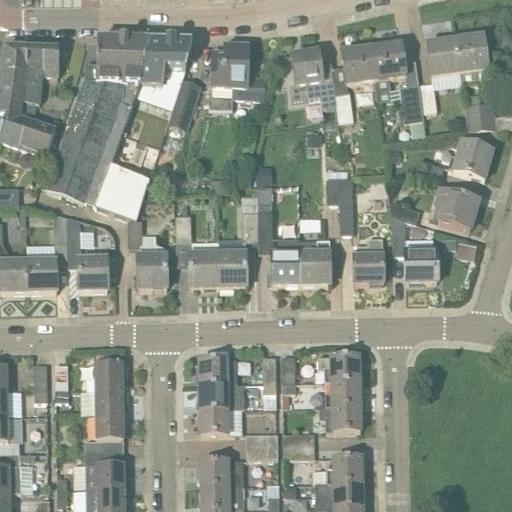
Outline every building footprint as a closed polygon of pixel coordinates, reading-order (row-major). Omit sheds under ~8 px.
[(487,74),(482,42),(454,45),(455,51),(459,78),(461,89),(488,85),(487,74)] [(459,78),(455,51),(454,45),(426,49),(431,82),(459,78)] [(97,46),(96,89),(138,89),(150,47),(97,46)] [(138,91),(134,102),(172,116),(190,59),(190,47),(150,47),(138,89),(138,91)] [(404,83),(403,71),(400,49),(371,53),(376,87),(379,106),(392,105),(389,85),(404,83)] [(0,77),(0,78),(23,79),(25,53),(0,52),(0,77)] [(246,83),(247,52),(225,52),(225,59),(213,58),(212,92),(209,92),(208,113),(231,114),(231,103),(262,103),(263,83),(246,83)] [(57,84),(57,54),(25,53),(23,79),(21,119),(33,123),(35,110),(39,111),(42,85),(57,84)] [(346,91),(376,87),(371,53),(341,57),(346,91)] [(317,56),(291,60),(295,91),(290,91),(292,105),(320,102),(318,89),(321,88),(317,56)] [(110,135),(122,135),(134,102),(138,89),(96,89),(96,70),(85,70),(85,87),(45,195),(84,208),(110,135)] [(21,119),(23,79),(0,78),(0,81),(0,119),(7,121),(28,128),(20,152),(48,161),(57,134),(37,127),(37,124),(33,123),(21,119)] [(423,126),(421,118),(418,90),(417,85),(398,88),(404,128),(423,126)] [(322,89),(319,89),(320,101),(322,113),(336,111),(334,100),(333,87),(322,88),(322,89)] [(187,136),(200,94),(182,88),(168,129),(187,136)] [(418,90),(421,118),(436,116),(432,88),(418,90)] [(353,126),(351,114),(349,98),(334,100),(336,111),(338,128),(353,126)] [(464,114),(468,140),(496,135),(492,110),(464,114)] [(0,144),(20,152),(28,128),(7,121),(0,119),(0,144)] [(423,127),(409,128),(411,143),(425,141),(423,127)] [(318,137),(305,137),(305,152),(318,152),(318,137)] [(484,186),(492,157),(460,148),(456,164),(450,163),(447,175),(484,186)] [(403,154),(390,154),(390,167),(403,167),(403,154)] [(137,225),(152,176),(111,162),(95,211),(137,225)] [(441,186),(444,172),(421,166),(418,179),(441,186)] [(270,171),(254,172),(255,190),(271,189),(270,171)] [(223,184),(209,184),(209,195),(224,195),(223,184)] [(353,240),(351,188),(351,184),(338,185),(339,210),(340,240),(353,240)] [(326,210),(339,210),(338,185),(326,185),(326,210)] [(0,211),(18,211),(18,193),(0,193),(0,211)] [(257,200),(257,217),(258,219),(272,218),(271,193),(257,194),(257,200)] [(470,235),(478,207),(439,196),(435,212),(442,214),(439,226),(439,227),(470,235)] [(391,222),(404,226),(416,230),(419,217),(389,208),(391,222)] [(242,247),(245,247),(258,247),(258,232),(258,219),(257,217),(241,218),(242,247)] [(68,274),(66,223),(53,219),(54,239),(54,265),(26,266),(27,298),(56,297),(56,270),(67,270),(67,274),(68,274)] [(175,221),(175,249),(191,248),(191,220),(175,221)] [(405,245),(404,226),(391,222),(392,261),(404,261),(405,288),(436,287),(435,257),(433,257),(432,244),(405,245)] [(115,264),(81,264),(80,226),(66,223),(68,274),(78,274),(78,297),(107,296),(106,284),(116,283),(115,264)] [(303,225),(303,235),(323,234),(322,224),(303,225)] [(139,254),(139,250),(142,250),(142,241),(142,226),(127,227),(127,254),(139,254)] [(272,245),(272,232),(258,232),(258,247),(259,260),(270,260),(271,292),(300,291),(299,244),(272,245)] [(330,290),(329,247),(299,247),(299,244),(300,291),(330,290)] [(383,289),(382,261),(382,244),(367,244),(367,251),(352,252),(353,290),(383,289)] [(456,246),(441,246),(441,255),(456,255),(456,246)] [(218,293),(246,292),(245,247),(242,247),(217,248),(218,293)] [(463,247),(460,261),(478,265),(481,250),(463,247)] [(165,254),(165,262),(140,263),(136,263),(137,295),(166,294),(166,271),(176,271),(175,254),(165,254)] [(217,261),(188,261),(189,294),(218,293),(217,261)] [(26,266),(11,266),(0,267),(0,298),(27,298),(26,266)] [(282,388),(295,388),(294,362),(281,362),(282,388)] [(331,387),(358,387),(358,362),(317,363),(317,376),(324,375),(324,387),(331,387)] [(263,389),(276,389),(275,363),(262,363),(263,389)] [(199,390),(227,390),(236,390),(235,365),(198,365),(199,390)] [(126,370),(122,370),(122,369),(94,370),(94,384),(87,384),(87,395),(95,395),(122,394),(122,383),(126,383),(126,370)] [(34,396),(47,396),(46,370),(33,371),(34,396)] [(55,396),(68,396),(67,370),(54,370),(55,396)] [(358,387),(331,387),(332,399),(325,399),(325,413),(359,412),(358,387)] [(282,399),(289,398),(295,398),(295,388),(282,388),(282,399)] [(264,399),(276,399),(276,389),(263,389),(264,399)] [(227,415),(227,390),(199,390),(199,415),(227,415)] [(126,395),(122,395),(122,394),(95,395),(95,420),(122,420),(122,408),(127,408),(126,395)] [(34,408),(47,407),(47,396),(34,396),(34,408)] [(55,407),(68,407),(68,396),(55,396),(55,407)] [(325,438),(360,437),(359,412),(325,413),(319,413),(319,425),(325,425),(325,438)] [(199,415),(200,441),(227,441),(227,415),(199,415)] [(127,420),(122,420),(95,420),(96,446),(83,446),(84,452),(84,458),(123,458),(123,447),(123,433),(127,433),(127,420)] [(0,459),(19,459),(18,447),(8,448),(7,422),(0,421),(0,459)] [(283,452),(314,451),(314,438),(283,439),(283,452)] [(246,453),(277,452),(277,439),(246,440),(246,453)] [(283,465),(314,464),(314,451),(283,452),(283,465)] [(246,466),(278,465),(277,452),(246,453),(246,466)] [(128,470),(123,470),(123,458),(84,458),(84,471),(85,471),(85,497),(124,495),(123,483),(128,483),(128,470)] [(19,472),(19,465),(19,459),(0,459),(0,497),(21,498),(20,472),(19,472)] [(327,489),(361,489),(360,463),(333,463),(333,475),(326,475),(327,489)] [(200,493),(242,492),(242,466),(227,466),(200,467),(200,493)] [(57,497),(66,497),(66,487),(57,487),(57,497)] [(315,511),(361,511),(361,489),(327,489),(315,490),(315,511)] [(278,511),(278,502),(278,490),(267,490),(268,503),(267,511),(278,511)] [(200,511),(242,511),(242,492),(200,493),(200,511)] [(123,511),(124,508),(128,508),(128,495),(124,495),(85,497),(85,511),(123,511)] [(0,511),(9,511),(9,499),(21,498),(0,497),(0,511)] [(56,511),(66,511),(66,497),(57,497),(56,511)] [(283,511),(294,511),(295,502),(284,502),(283,511)]
